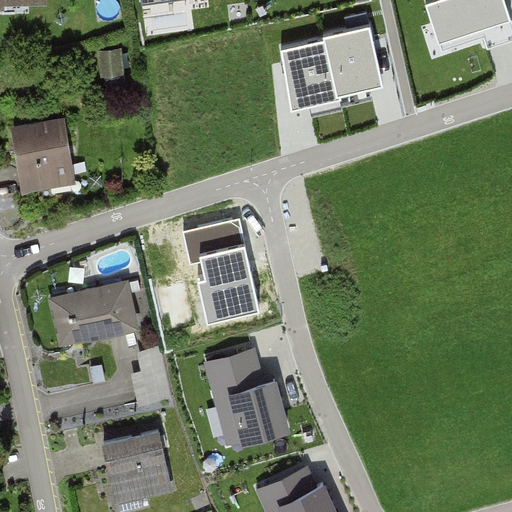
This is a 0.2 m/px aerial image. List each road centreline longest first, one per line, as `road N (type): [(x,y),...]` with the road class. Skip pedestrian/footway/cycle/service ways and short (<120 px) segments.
road 1 (residential): [(264,177),(303,355),(371,511)]
road 2 (residential): [(0,263),(264,177)]
road 3 (residential): [(264,177),(511,97)]
road 4 (residential): [(0,294),(47,511)]
